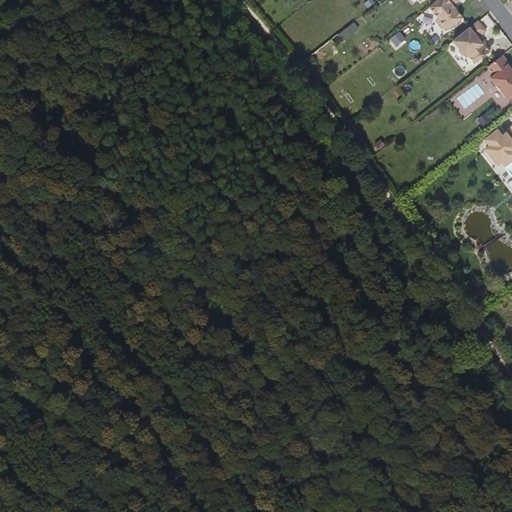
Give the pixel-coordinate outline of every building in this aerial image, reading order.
[(460,0),(459,0),(440,0),(429,9),(437,20),(437,24),(441,30),(445,30),(446,31),(462,19),(455,10),(452,6),(454,5),(460,0)] [(478,22),(452,42),(459,51),(459,53),(463,58),(465,58),(472,67),(489,53),(484,45),(483,44),(482,45),(477,39),(479,37),(486,32),(478,22)] [(477,39),(482,45),(483,44),(484,45),(485,44),(479,37),(477,39)] [(511,69),(502,56),(487,68),(494,77),(490,80),(506,100),(511,96),(511,97),(511,69)] [(491,120),(485,113),(477,120),(482,127),(491,120)] [(511,113),(511,114),(511,116),(511,126),(511,128),(511,129),(511,141),(506,134),(502,137),(497,130),(485,140),(490,146),(486,150),(498,165),(501,162),(511,153),(511,113)] [(511,153),(501,162),(504,166),(511,160),(511,153)]
